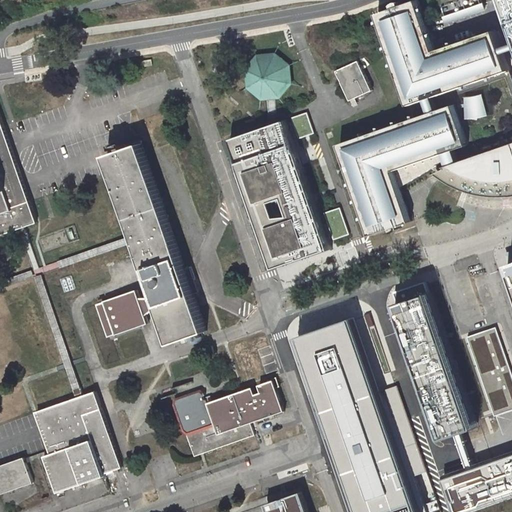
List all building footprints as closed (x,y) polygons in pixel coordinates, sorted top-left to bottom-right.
[(433,96),(510,71),(502,48),(496,30),(436,50),(427,23),(418,0),(417,0),(404,5),(394,8),(378,14),(409,104),(428,98),(433,96)] [(483,3),(481,0),(460,0),(444,6),(442,7),(445,17),(447,22),(485,9),(483,3)] [(511,0),(502,0),(511,28),(511,0)] [(286,67),(275,58),(260,59),(258,61),(255,65),(252,69),(250,71),(252,85),(263,95),(267,95),(271,94),(275,94),(278,94),(288,82),(286,67)] [(369,64),(365,58),(359,61),(363,69),(369,64)] [(359,61),(337,71),(351,100),(355,98),(373,90),(363,69),(359,61)] [(459,162),(511,143),(511,77),(510,71),(433,96),(438,110),(453,104),(468,144),(454,149),(459,162)] [(433,111),(414,118),(342,143),(340,144),(372,235),(393,228),(395,227),(401,225),(413,221),(401,187),(394,170),(445,153),(450,151),(454,149),(468,144),(453,104),(438,110),(433,111)] [(316,136),(307,112),(292,117),(300,141),(316,136)] [(0,127),(4,126),(0,113),(0,235),(19,229),(23,228),(27,227),(38,223),(30,201),(22,204),(21,202),(18,204),(14,193),(26,189),(9,138),(0,141),(0,127)] [(270,125),(230,139),(259,219),(272,218),(275,260),(294,258),(305,257),(332,248),(287,119),(270,125)] [(0,141),(9,138),(4,126),(0,127),(0,141)] [(119,141),(111,144),(113,150),(114,153),(121,150),(122,150),(124,149),(126,149),(121,140),(119,141)] [(114,153),(107,155),(110,165),(111,168),(111,169),(113,172),(114,176),(114,177),(115,180),(118,189),(121,197),(121,198),(123,202),(124,205),(125,209),(128,218),(129,218),(131,227),(134,234),(134,235),(135,237),(135,238),(136,239),(136,241),(137,241),(137,243),(140,251),(140,252),(141,255),(143,260),(146,268),(147,272),(151,284),(156,297),(159,306),(160,310),(162,314),(163,318),(164,322),(166,326),(167,330),(172,343),(182,339),(188,338),(189,337),(190,337),(192,336),(194,335),(198,334),(199,334),(207,331),(204,322),(202,318),(201,314),(199,310),(198,306),(197,303),(196,302),(194,293),(191,285),(190,282),(196,279),(192,267),(185,269),(184,264),(182,260),(181,256),(178,247),(175,239),(173,235),(172,231),(170,225),(169,223),(169,222),(167,217),(166,215),(163,206),(161,198),(159,193),(156,185),(155,181),(153,177),(152,172),(150,168),(149,165),(149,164),(146,157),(146,156),(142,143),(126,148),(124,149),(122,150),(121,150),(114,153)] [(511,143),(459,162),(454,163),(450,165),(446,166),(447,169),(437,172),(444,177),(447,179),(455,183),(463,188),(475,191),(486,192),(493,192),(505,192),(511,191),(511,143)] [(445,153),(394,170),(401,187),(448,159),(445,153)] [(22,204),(30,201),(26,189),(14,193),(18,204),(21,202),(22,204)] [(351,237),(342,210),(326,215),(335,242),(351,237)] [(275,260),(272,218),(259,219),(260,223),(276,268),(305,257),(294,258),(275,260)] [(191,285),(194,293),(200,291),(196,279),(190,282),(191,285)] [(140,297),(137,290),(128,293),(104,301),(103,298),(98,300),(99,303),(98,303),(110,337),(111,336),(112,339),(117,338),(116,335),(140,326),(149,323),(146,315),(144,310),(143,306),(142,303),(140,297)] [(127,290),(103,298),(104,301),(128,293),(127,290)] [(469,387),(435,291),(431,293),(422,296),(417,297),(412,299),(403,302),(450,437),(458,434),(463,433),(482,426),(472,397),(469,387)] [(154,309),(159,306),(156,297),(150,297),(140,297),(142,303),(143,306),(144,310),(146,315),(154,309)] [(354,511),(417,511),(376,394),(375,390),(359,346),(350,319),(294,339),(303,364),(354,511)] [(141,329),(140,326),(116,335),(117,338),(141,329)] [(511,366),(498,326),(469,337),(498,416),(511,410),(511,366)] [(273,415),(285,411),(280,397),(274,380),(264,383),(259,385),(262,392),(256,394),(253,387),(243,390),(240,392),(239,389),(237,382),(217,389),(214,395),(215,400),(209,403),(208,399),(205,399),(204,398),(204,396),(206,394),(205,391),(201,389),(175,398),(183,419),(185,418),(186,422),(184,422),(192,447),(196,456),(201,454),(203,453),(256,435),(254,429),(251,423),(273,415)] [(399,386),(376,394),(417,511),(424,511),(441,506),(440,505),(399,386)] [(45,456),(57,493),(106,476),(106,474),(114,471),(118,469),(123,467),(96,391),(81,396),(77,397),(36,412),(45,436),(49,448),(51,454),(45,456)] [(469,470),(445,479),(451,498),(455,509),(511,488),(511,455),(475,468),(469,470)] [(27,462),(25,457),(20,459),(18,459),(16,460),(0,465),(0,494),(33,483),(34,483),(27,462)] [(511,488),(455,509),(455,511),(464,511),(511,495),(511,488)] [(309,511),(302,491),(299,492),(297,493),(274,501),(268,503),(270,511),(309,511)]
